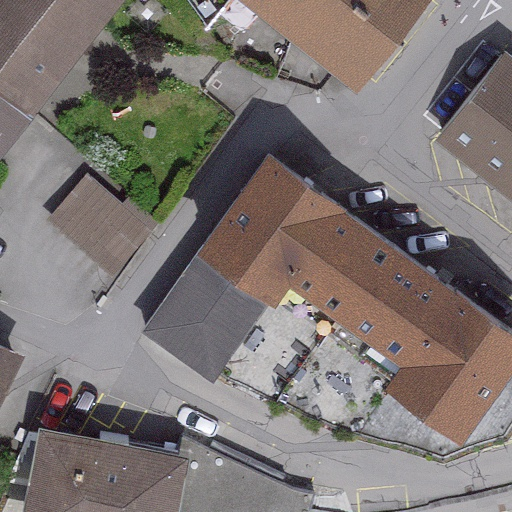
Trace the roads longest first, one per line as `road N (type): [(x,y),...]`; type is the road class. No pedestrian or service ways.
road 1 (residential): [(0,312),(301,457),(430,478),(511,459)]
road 2 (unknown): [(93,355),(255,125),(293,117),(365,136)]
road 3 (residential): [(511,256),(365,136),(468,0)]
